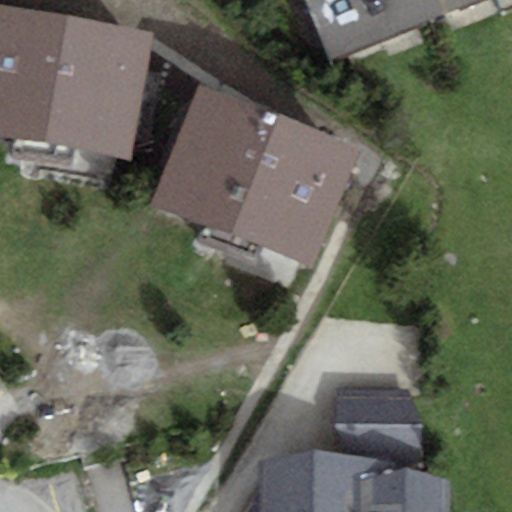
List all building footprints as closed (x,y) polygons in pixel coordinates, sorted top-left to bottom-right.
[(305,0),(331,61),(478,0),(305,0)] [(153,31),(0,3),(0,134),(130,158),(153,31)] [(356,152),(200,90),(155,203),(310,266),(356,152)] [(407,390),(336,389),(336,425),(351,455),(423,455),(424,424),(407,390)] [(384,459),(259,458),(258,511),(453,511),(454,473),(383,472),(384,459)]
